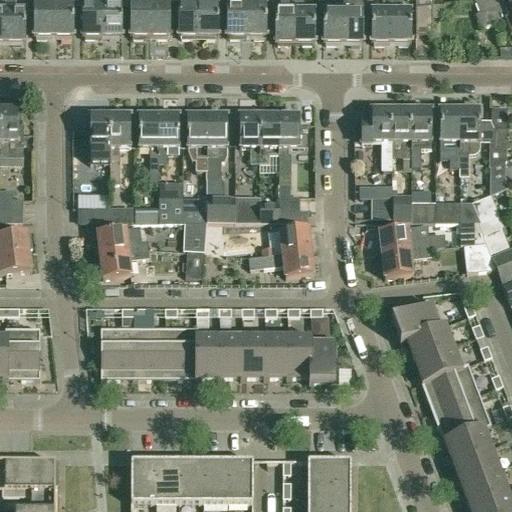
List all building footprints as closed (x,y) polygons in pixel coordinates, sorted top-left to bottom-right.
[(14,15),(14,2),(13,0),(4,0),(5,2),(5,46),(10,46),(10,49),(22,49),(22,46),(25,46),(25,15),(14,15)] [(46,40),(54,40),(53,0),(44,0),(45,9),(33,9),(34,40),(37,40),(37,43),(46,43),(46,40)] [(53,0),(54,40),(61,40),(61,43),(70,43),(70,40),(74,40),(73,9),(62,9),(61,0),(53,0)] [(94,40),(101,40),(101,0),(92,0),(93,9),(81,9),(81,40),(85,40),(85,43),(94,43),(94,40)] [(101,0),(101,40),(109,40),(109,43),(118,43),(118,40),(122,40),(122,9),(110,9),(110,0),(101,0)] [(150,40),(149,0),(141,0),(141,8),(129,8),(129,40),(133,40),(133,43),(142,43),(142,40),(150,40)] [(158,8),(158,0),(149,0),(150,40),(158,40),(158,43),(167,43),(167,40),(170,40),(170,8),(158,8)] [(198,40),(198,0),(189,0),(189,9),(178,9),(178,40),(181,40),(181,43),(191,43),(191,40),(198,40)] [(207,8),(206,0),(198,0),(198,40),(205,40),(205,43),(215,43),(215,40),(218,40),(218,9),(207,8)] [(239,40),(246,40),(246,0),(237,0),(238,9),(226,9),(226,40),(230,40),(230,43),(239,42),(239,40)] [(266,40),(266,9),(265,0),(246,0),(246,40),(253,40),(253,43),(263,43),(263,40),(266,40)] [(295,46),(295,2),(294,0),(281,0),(281,15),(275,15),(274,46),(278,46),(278,49),(287,49),(287,46),(295,46)] [(343,46),(342,0),(333,0),(334,2),(334,15),(323,15),(322,46),(326,46),(326,49),(335,49),(335,46),(343,46)] [(352,3),(352,0),(342,0),(343,46),(350,46),(350,49),(360,50),(360,47),(363,47),(363,3),(352,3)] [(384,47),(392,47),(391,0),(382,0),(382,15),(371,15),(371,47),(374,47),(375,49),(384,49),(384,47)] [(400,15),(400,3),(400,0),(391,0),(392,47),(399,47),(399,49),(408,49),(408,46),(411,46),(411,15),(400,15)] [(418,0),(419,9),(431,8),(430,0),(418,0)] [(481,31),(492,27),(505,22),(511,36),(511,35),(511,3),(507,6),(504,0),(490,0),(485,2),(474,4),(479,17),(475,18),(481,31)] [(295,2),(295,46),(302,46),(302,49),(311,49),(311,46),(315,46),(315,15),(303,15),(303,3),(295,2)] [(428,9),(416,10),(416,41),(428,41),(428,9)] [(24,130),(18,130),(18,115),(12,115),(12,112),(1,112),(1,115),(0,114),(0,162),(23,162),(24,130)] [(391,146),(392,114),(390,114),(390,112),(379,112),(379,114),(371,114),(371,117),(361,117),(361,148),(372,148),(372,146),(383,146),(382,173),(391,173),(391,162),(391,146)] [(411,163),(411,114),(409,114),(409,112),(399,112),(399,114),(392,114),(391,146),(391,162),(411,163)] [(411,114),(411,163),(420,163),(420,153),(431,153),(431,115),(429,115),(429,112),(418,112),(418,115),(411,114)] [(459,175),(459,115),(454,115),(454,112),(443,112),(443,115),(439,115),(439,146),(451,146),(450,174),(459,175)] [(480,152),(480,147),(480,115),(476,115),(476,113),(465,112),(465,115),(459,115),(459,175),(459,183),(468,183),(468,162),(472,162),(475,161),(477,159),(478,157),(479,155),(480,152)] [(110,169),(110,118),(98,118),(97,120),(90,120),(89,169),(102,169),(110,169)] [(110,169),(110,188),(119,188),(119,153),(130,153),(131,121),(122,121),(122,118),(110,118),(110,169)] [(159,168),(159,121),(152,121),(152,118),(143,118),(143,121),(139,121),(139,152),(150,152),(150,187),(159,187),(159,168)] [(159,121),(159,168),(167,168),(167,152),(178,153),(179,121),(176,121),(176,118),(165,118),(165,121),(159,121)] [(207,176),(207,121),(200,121),(200,118),(191,118),(191,121),(187,121),(187,152),(190,152),(190,158),(192,166),(198,166),(198,176),(207,176)] [(227,163),(227,153),(227,121),(224,121),(224,118),(213,118),(213,121),(207,121),(207,176),(207,185),(222,185),(222,168),(224,168),(227,163)] [(259,169),(259,121),(252,121),(252,118),(242,118),(242,121),(239,121),(239,152),(250,152),(250,169),(259,169)] [(259,121),(259,169),(268,169),(268,153),(278,152),(278,121),(271,121),(271,118),(261,118),(261,121),(259,121)] [(290,177),(290,162),(288,158),(288,152),(307,152),(307,139),(299,139),(299,121),(291,121),(291,118),(281,118),(281,121),(278,121),(278,152),(279,177),(290,177)] [(508,131),(496,131),(496,143),(491,143),(491,170),(507,164),(508,131)] [(503,183),(489,189),(488,201),(508,194),(503,183)] [(290,190),(279,190),(279,206),(279,216),(299,216),(299,202),(290,202),(290,190)] [(0,227),(21,228),(22,205),(11,205),(11,195),(0,194),(0,227)] [(396,226),(410,226),(410,225),(410,214),(410,207),(410,200),(396,200),(396,226)] [(483,239),(500,233),(501,232),(488,201),(472,208),(481,227),(478,227),(483,239)] [(383,226),(395,226),(395,203),(372,203),(372,215),(383,215),(383,226)] [(182,228),(182,204),(159,204),(158,228),(182,228)] [(207,228),(207,204),(182,204),(182,228),(184,228),(207,228)] [(234,228),(234,204),(207,204),(207,228),(234,228)] [(234,204),(234,228),(259,228),(259,206),(259,204),(234,204)] [(279,206),(259,206),(259,228),(267,228),(279,228),(279,216),(279,206)] [(435,226),(435,207),(410,207),(410,214),(410,226),(435,226)] [(458,227),(458,208),(435,207),(435,226),(458,227)] [(481,227),(472,208),(458,208),(458,227),(478,227),(481,227)] [(111,213),(81,214),(81,228),(111,228),(111,213)] [(112,213),(112,228),(133,228),(133,213),(112,213)] [(308,216),(299,216),(279,216),(279,228),(308,227),(308,216)] [(487,248),(483,239),(478,227),(458,227),(458,251),(464,250),(487,248)] [(182,256),(186,257),(203,258),(207,228),(184,228),(182,256)] [(430,254),(429,241),(427,230),(380,236),(382,259),(410,256),(430,254)] [(283,259),(310,255),(307,232),(280,235),(283,259)] [(100,261),(149,254),(148,246),(140,247),(139,243),(127,244),(125,233),(97,237),(100,261)] [(492,262),(509,255),(500,233),(483,239),(487,248),(492,262)] [(0,259),(29,257),(28,253),(32,253),(30,239),(27,240),(26,236),(0,239),(0,259)] [(497,274),(492,262),(487,248),(464,250),(467,278),(496,274),(497,274)] [(274,252),(262,254),(262,259),(263,261),(275,260),(274,252)] [(501,288),(511,284),(511,253),(509,255),(492,262),(497,274),(496,274),(501,288)] [(149,254),(100,261),(103,284),(131,280),(130,265),(150,263),(149,254)] [(262,254),(252,255),(252,256),(253,263),(256,262),(263,261),(262,259),(262,254)] [(411,265),(419,263),(431,262),(430,254),(410,256),(382,259),(385,283),(413,280),(411,265)] [(250,276),(284,271),(286,283),(313,279),(310,255),(283,259),(249,264),(250,276)] [(0,279),(31,276),(29,257),(0,259),(0,279)] [(201,285),(203,258),(186,257),(184,284),(201,285)] [(511,313),(511,312),(511,284),(501,288),(511,313)] [(471,308),(463,311),(467,322),(475,319),(471,308)] [(432,309),(391,325),(399,348),(446,330),(446,329),(440,331),(432,309)] [(7,313),(7,322),(19,322),(19,313),(7,313)] [(122,314),(122,322),(134,322),(134,313),(122,314)] [(134,313),(134,322),(146,322),(146,313),(134,313)] [(165,313),(165,322),(177,322),(177,313),(165,313)] [(196,314),(196,322),(208,322),(208,314),(196,314)] [(219,314),(219,322),(231,322),(231,314),(219,314)] [(242,314),(242,322),(254,322),(254,314),(242,314)] [(264,314),(264,322),(276,322),(276,314),(264,314)] [(287,314),(287,322),(299,322),(299,314),(287,314)] [(310,314),(310,322),(322,322),(322,314),(310,314)] [(479,329),(471,332),(476,344),(483,341),(479,329)] [(446,330),(399,348),(400,349),(405,347),(413,367),(454,352),(446,330)] [(6,385),(40,385),(40,334),(7,334),(6,385)] [(100,334),(100,385),(134,385),(134,334),(100,334)] [(134,334),(134,385),(165,385),(165,334),(134,334)] [(165,334),(165,385),(196,385),(196,334),(165,334)] [(196,334),(196,385),(219,385),(219,340),(198,340),(198,334),(196,334)] [(219,340),(219,385),(242,385),(242,340),(219,340)] [(242,340),(242,385),(264,385),(264,340),(242,340)] [(264,385),(287,385),(287,340),(264,340),(264,385)] [(308,391),(310,391),(310,340),(287,340),(287,385),(308,385),(308,391)] [(310,340),(310,391),(335,391),(335,346),(312,346),(312,340),(310,340)] [(487,351),(480,353),(484,365),(491,362),(487,351)] [(413,367),(421,389),(468,371),(467,369),(462,371),(454,352),(413,367)] [(468,371),(421,389),(432,418),(479,400),(468,371)] [(498,380),(491,383),(495,394),(503,391),(498,380)] [(479,400),(432,418),(443,447),(490,429),(479,400)] [(502,412),(506,423),(511,420),(511,415),(510,409),(502,412)] [(490,429),(443,447),(451,468),(492,453),(485,433),(491,431),(490,429)] [(451,468),(459,490),(500,474),(492,453),(451,468)] [(0,463),(0,494),(2,494),(2,502),(30,502),(30,466),(2,466),(2,464),(0,463)] [(30,466),(30,502),(30,511),(57,511),(57,496),(55,496),(55,466),(30,466)] [(131,509),(156,509),(156,466),(131,466),(131,509)] [(156,466),(156,509),(180,509),(180,466),(156,466)] [(180,466),(180,509),(204,509),(204,466),(180,466)] [(204,466),(204,509),(228,509),(228,466),(204,466)] [(228,466),(228,509),(253,509),(252,466),(228,466)] [(291,466),(283,466),(283,480),(291,480),(291,466)] [(307,466),(307,491),(350,491),(350,466),(307,466)] [(500,474),(459,490),(467,511),(508,495),(500,474)] [(282,488),(282,504),(290,504),(290,488),(282,488)] [(307,491),(307,511),(350,511),(350,491),(307,491)] [(467,511),(511,511),(511,504),(508,495),(467,511)]
